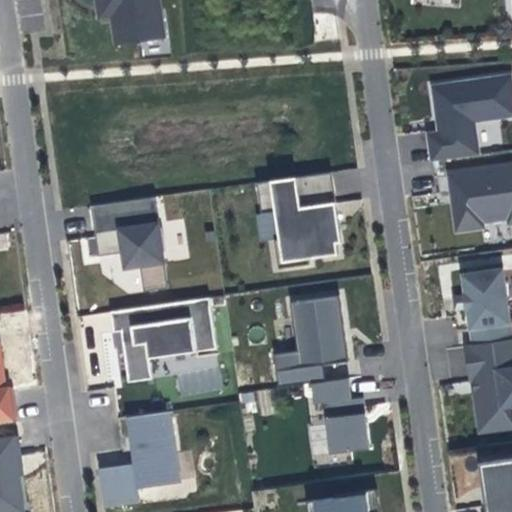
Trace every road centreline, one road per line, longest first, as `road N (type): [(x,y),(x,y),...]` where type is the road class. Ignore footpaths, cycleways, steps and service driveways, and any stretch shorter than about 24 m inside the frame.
road 1 (residential): [(2,0),(72,511)]
road 2 (residential): [(367,0),(437,511)]
